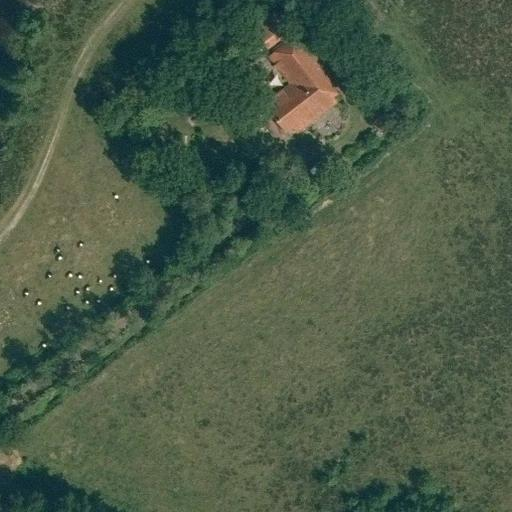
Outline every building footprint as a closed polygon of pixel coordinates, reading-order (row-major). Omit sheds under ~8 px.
[(266,50),(290,32),(284,24),(260,43),(266,50)] [(312,72),(318,68),(296,38),(271,56),(293,87),(268,107),(288,133),(295,128),(301,136),(339,106),(312,72)] [(238,55),(229,62),(239,74),(247,67),(238,55)] [(257,79),(246,86),(253,97),(264,90),(257,79)] [(384,90),(366,104),(372,112),(368,116),(381,132),(404,113),(384,90)]
